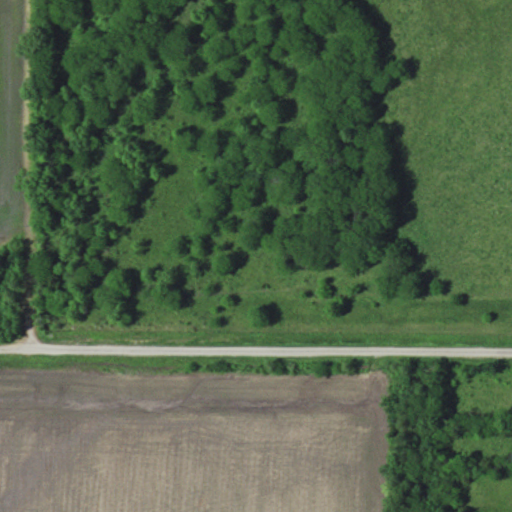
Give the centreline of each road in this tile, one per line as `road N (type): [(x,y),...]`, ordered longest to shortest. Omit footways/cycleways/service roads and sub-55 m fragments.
road 1 (track): [(0,348),(511,352)]
road 2 (track): [(29,348),(20,0)]
